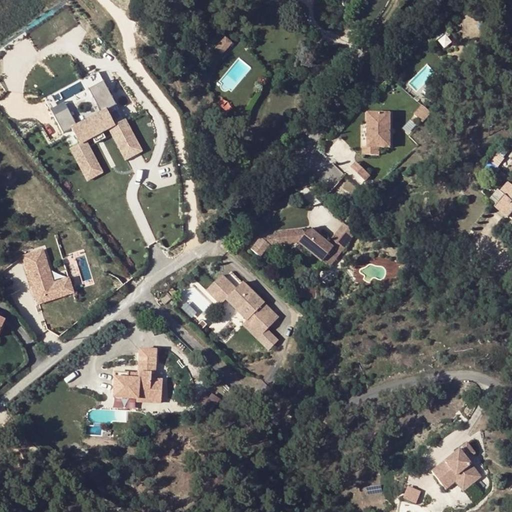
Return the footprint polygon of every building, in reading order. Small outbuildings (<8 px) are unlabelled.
[(211,43),(215,47),(221,40),(217,36),(211,43)] [(215,47),(213,49),(219,55),(229,44),(223,38),(221,40),(215,47)] [(123,160),(139,153),(101,69),(81,78),(97,111),(73,122),(63,100),(49,106),(67,145),(69,145),(86,181),(103,173),(87,138),(109,128),(123,160)] [(412,114),(422,122),(431,113),(422,105),(412,114)] [(362,147),(362,155),(378,155),(378,148),(390,148),(390,114),(367,114),(367,147),(362,147)] [(503,158),(496,165),(502,170),(508,163),(503,158)] [(354,163),(348,168),(358,178),(363,172),(354,163)] [(363,172),(358,178),(363,182),(368,176),(363,172)] [(511,182),(508,187),(503,183),(495,193),(499,196),(492,205),(505,215),(511,209),(511,182)] [(343,223),(335,233),(348,244),(356,234),(343,223)] [(309,228),(275,232),(277,246),(297,243),(321,262),(329,253),(337,258),(348,244),(335,233),(327,243),(309,228)] [(22,253),(36,304),(74,293),(69,275),(53,279),(44,247),(22,253)] [(329,253),(321,262),(329,268),(337,258),(329,253)] [(205,291),(219,305),(225,300),(247,321),(251,317),(265,331),(278,318),(242,282),(236,289),(222,275),(205,291)] [(166,293),(159,300),(164,305),(171,299),(166,293)] [(247,321),(242,326),(257,340),(265,331),(251,317),(247,321)] [(138,374),(114,373),(113,398),(137,399),(137,394),(161,396),(162,381),(151,380),(151,375),(156,375),(156,350),(139,350),(138,374)] [(298,379),(290,384),(296,392),(303,386),(298,379)] [(205,412),(219,406),(212,391),(198,398),(205,412)] [(161,396),(137,394),(137,399),(137,403),(161,404),(161,396)] [(432,471),(446,489),(455,481),(463,491),(480,477),(458,450),(432,471)] [(415,503),(420,490),(405,485),(401,498),(415,503)]
